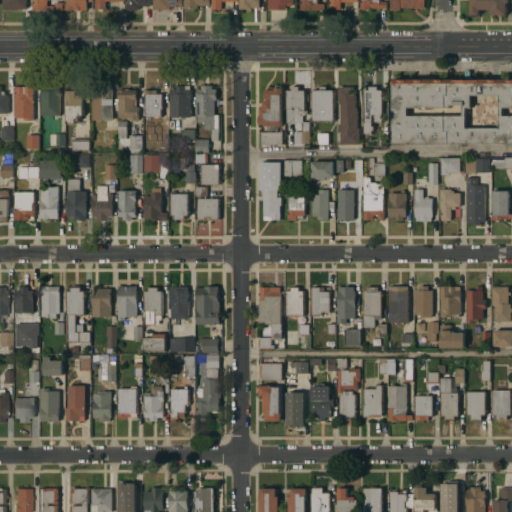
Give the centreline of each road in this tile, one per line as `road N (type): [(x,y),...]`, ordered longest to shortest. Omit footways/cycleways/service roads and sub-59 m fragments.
road 1 (tertiary): [(511,47),(0,48)]
road 2 (residential): [(511,455),(0,454)]
road 3 (residential): [(511,254),(0,254)]
road 4 (residential): [(239,48),(240,511)]
